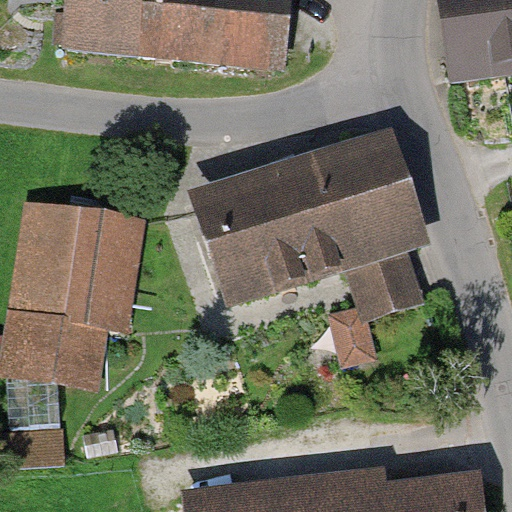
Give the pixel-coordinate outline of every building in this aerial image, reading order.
[(298,76),(307,0),(90,0),(84,51),(298,76)] [(511,0),(446,0),(460,103),(511,96),(511,0)] [(430,243),(395,140),(193,208),(228,311),(348,271),(368,330),(416,314),(396,254),(430,243)] [(159,233),(39,213),(12,373),(133,393),(159,233)] [(497,511),(495,484),(223,511),(497,511)]
